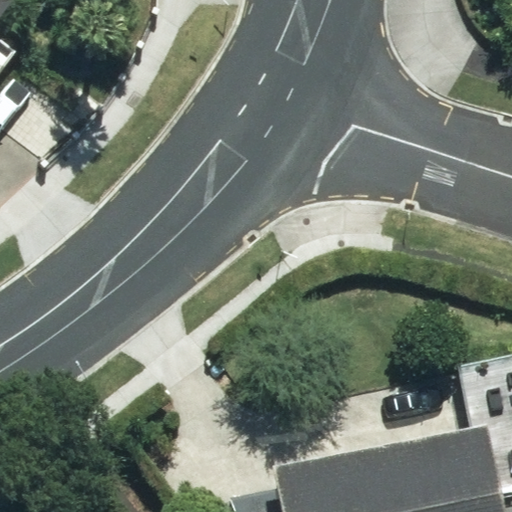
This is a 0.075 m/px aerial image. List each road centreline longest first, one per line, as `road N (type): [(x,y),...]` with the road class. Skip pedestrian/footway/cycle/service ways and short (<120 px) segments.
road 1 (tertiary): [(0,347),(138,248),(218,163),(268,91)]
road 2 (residential): [(268,91),(511,176)]
